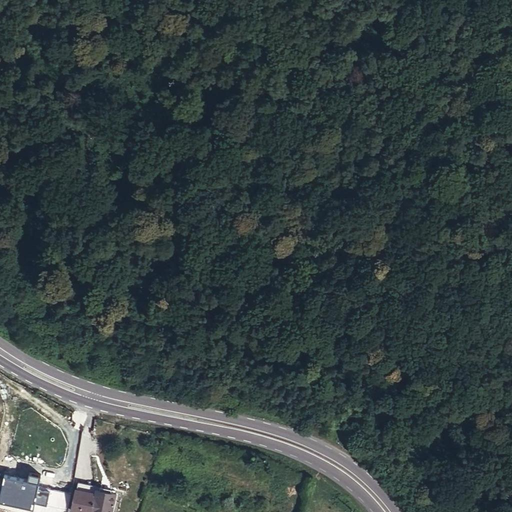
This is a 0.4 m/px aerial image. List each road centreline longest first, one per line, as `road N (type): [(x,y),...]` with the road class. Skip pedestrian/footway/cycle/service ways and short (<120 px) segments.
road 1 (primary): [(396,511),(341,457),(294,436),(111,392),(0,341)]
road 2 (primary): [(0,361),(70,396),(281,447),(356,489),(377,511)]
